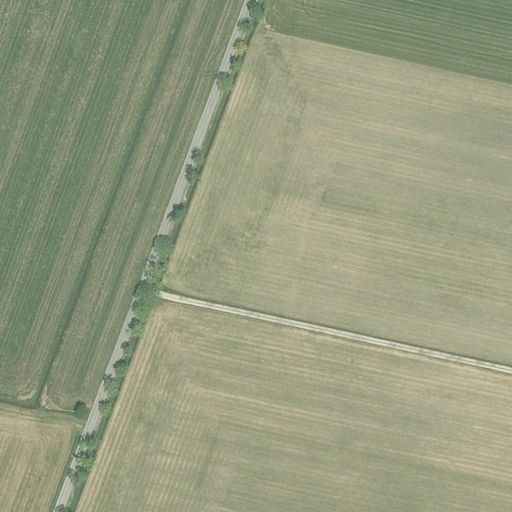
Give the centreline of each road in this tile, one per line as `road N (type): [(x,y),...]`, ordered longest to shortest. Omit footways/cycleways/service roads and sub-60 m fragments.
road 1 (tertiary): [(248,0),(58,511)]
road 2 (track): [(146,277),(511,362)]
